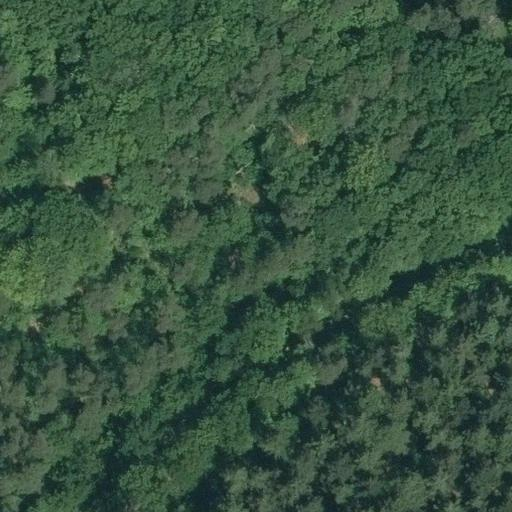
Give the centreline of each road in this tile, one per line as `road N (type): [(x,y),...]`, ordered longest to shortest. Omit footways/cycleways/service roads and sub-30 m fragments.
road 1 (track): [(0,155),(117,200),(249,203),(374,236),(419,280),(439,287),(467,364),(511,419)]
road 2 (secondary): [(90,511),(316,341),(511,229)]
road 3 (track): [(374,236),(385,207),(242,76),(204,60)]
road 4 (track): [(384,221),(511,148)]
road 5 (track): [(204,60),(82,0)]
